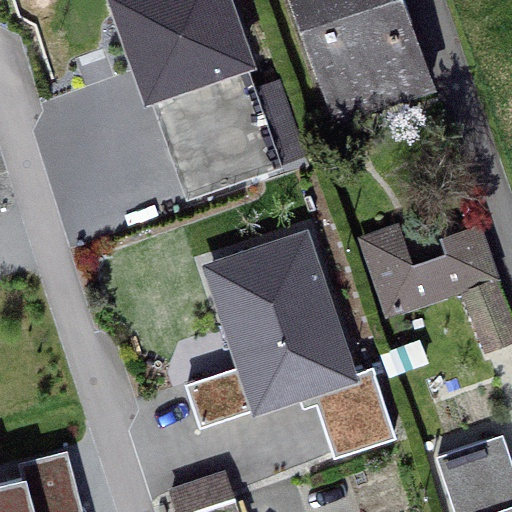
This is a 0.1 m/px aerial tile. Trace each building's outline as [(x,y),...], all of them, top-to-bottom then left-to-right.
[(252,52),(235,0),(120,0),(147,85),(252,52)] [(364,108),(427,86),(405,25),(408,24),(399,0),(287,0),(323,100),(356,88),(364,108)] [(356,363),(308,228),(209,263),(257,398),(356,363)] [(361,241),(385,312),(490,276),(473,229),(440,240),(446,259),(409,272),(394,229),(361,241)] [(511,336),(490,281),(460,293),(482,350),(511,337),(511,336)] [(511,511),(511,501),(490,438),(434,457),(452,511),(511,511)] [(0,511),(33,511),(23,472),(0,477),(0,511)] [(223,502),(193,511),(235,511),(232,499),(223,502)]
